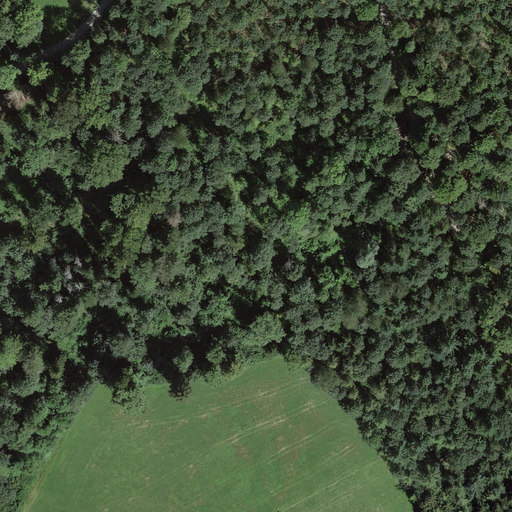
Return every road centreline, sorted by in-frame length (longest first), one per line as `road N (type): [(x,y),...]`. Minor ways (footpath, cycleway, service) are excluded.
road 1 (track): [(511,355),(457,235),(383,0)]
road 2 (track): [(187,0),(275,279)]
road 3 (track): [(0,76),(63,43),(105,0)]
